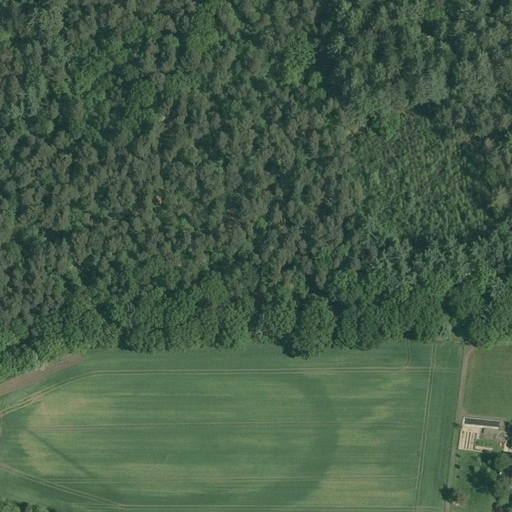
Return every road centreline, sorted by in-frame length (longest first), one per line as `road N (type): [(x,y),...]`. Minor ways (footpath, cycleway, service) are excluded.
road 1 (track): [(396,309),(108,326),(0,361)]
road 2 (track): [(511,337),(424,338),(401,325),(396,309)]
